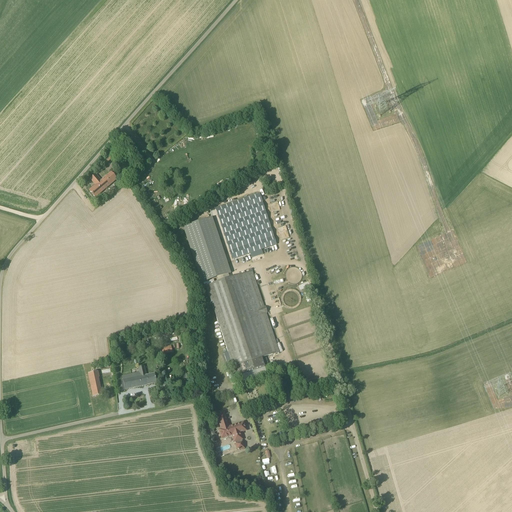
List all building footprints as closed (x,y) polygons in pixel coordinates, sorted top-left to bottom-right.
[(121,157),(127,153),(120,144),(115,148),(121,157)] [(100,162),(103,165),(104,167),(116,154),(115,153),(116,152),(112,149),(109,152),(100,162)] [(95,198),(116,179),(114,177),(119,172),(115,169),(101,181),(96,175),(90,179),(95,186),(89,191),(95,198)] [(260,194),(215,206),(231,260),(250,255),(252,262),(265,258),(263,251),(262,249),(275,245),(260,194)] [(270,204),(271,211),(279,210),(278,202),(270,204)] [(160,230),(182,217),(180,213),(158,227),(160,230)] [(183,227),(201,281),(217,276),(228,273),(230,272),(230,270),(213,218),(183,227)] [(237,376),(243,373),(249,371),(264,366),(268,365),(266,358),(262,359),(261,357),(279,351),(266,312),(267,312),(265,305),(264,306),(252,270),(205,286),(233,368),(234,368),(237,376)] [(172,353),(171,346),(161,348),(163,355),(172,353)] [(144,366),(138,368),(139,373),(122,376),(125,390),(156,383),(154,374),(146,376),(144,366)] [(98,371),(88,373),(88,374),(93,397),(103,395),(103,394),(102,389),(101,389),(98,378),(99,378),(98,372),(98,371)] [(258,400),(255,390),(246,392),(249,402),(258,400)] [(228,428),(224,414),(217,416),(222,430),(220,430),(222,438),(233,435),(238,451),(244,448),(239,432),(246,430),(243,423),(228,428)]
